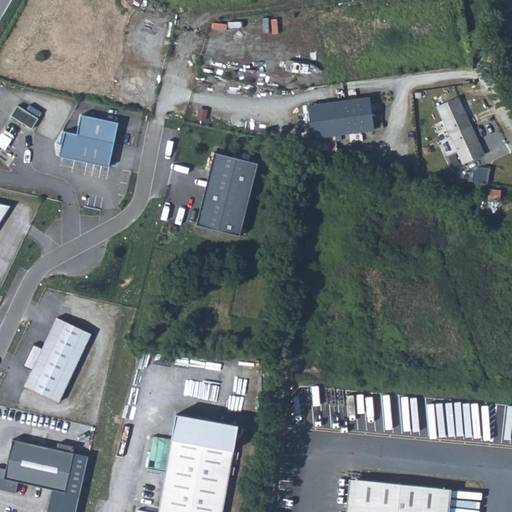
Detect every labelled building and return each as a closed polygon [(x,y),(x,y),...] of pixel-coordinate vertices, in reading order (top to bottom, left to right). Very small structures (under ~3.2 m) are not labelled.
[(310,104),(315,138),(377,130),(372,96),(310,104)] [(456,104),(434,115),(448,142),(470,132),(456,104)] [(19,105),(12,115),(33,128),(40,118),(19,105)] [(118,122),(81,115),(77,134),(64,131),(57,143),(62,146),(59,156),(109,166),(118,122)] [(6,131),(4,134),(12,139),(14,136),(6,131)] [(470,132),(448,142),(463,170),(483,160),(470,132)] [(3,133),(0,137),(0,145),(7,150),(13,140),(12,139),(4,134),(3,133)] [(225,164),(208,237),(251,248),(269,175),(225,164)] [(501,190),(489,189),(488,197),(501,198),(501,190)] [(0,227),(11,208),(0,205),(0,227)] [(92,334),(58,318),(44,350),(33,345),(25,365),(34,370),(27,387),(61,402),(92,334)] [(227,511),(242,429),(184,419),(164,511),(227,511)] [(168,468),(173,439),(156,435),(150,465),(168,468)] [(0,489),(16,493),(19,482),(65,492),(76,446),(59,443),(57,449),(14,439),(7,469),(0,467),(0,489)] [(348,481),(345,511),(351,511),(354,481),(348,481)] [(440,511),(443,489),(359,482),(354,481),(351,511),(440,511)] [(443,489),(440,511),(447,511),(449,490),(443,489)]
